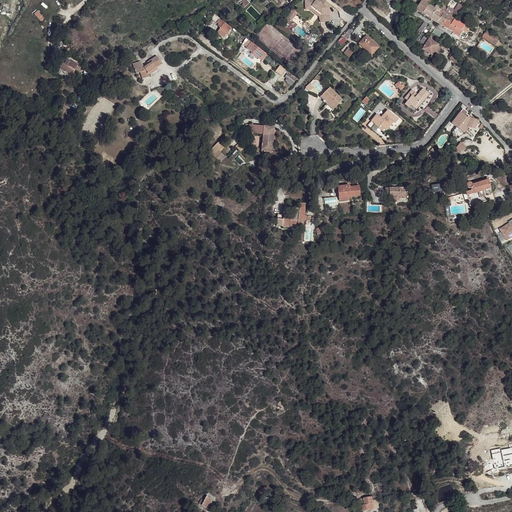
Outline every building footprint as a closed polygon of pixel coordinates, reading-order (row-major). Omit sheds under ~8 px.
[(331,6),(323,0),(319,0),(318,2),(315,0),(304,0),(305,8),(310,7),(321,16),(322,20),(329,19),(328,15),(328,14),(330,11),(328,9),(331,6)] [(429,5),(432,0),(431,0),(422,0),(420,3),(416,10),(423,14),(429,5)] [(431,19),(436,11),(439,12),(442,7),(438,4),(435,9),(429,5),(423,14),(431,19)] [(436,11),(431,19),(437,23),(447,9),(442,6),(442,7),(439,12),(436,11)] [(330,21),(329,19),(322,20),(321,16),(310,7),(305,8),(306,10),(310,10),(319,17),(320,23),(330,21)] [(287,17),(291,21),(297,13),(293,9),(287,17)] [(443,27),(446,20),(448,22),(451,18),(450,17),(453,13),(447,9),(437,23),(443,27)] [(465,32),(468,28),(454,19),(454,20),(451,18),(448,22),(446,20),(443,27),(453,33),(460,37),(461,36),(465,38),(468,34),(465,32)] [(219,19),(217,23),(222,27),(217,32),(224,38),(231,28),(224,23),(219,19)] [(428,24),(424,22),(418,31),(422,33),(428,24)] [(435,28),(432,33),(443,38),(445,34),(435,28)] [(500,39),(487,31),(482,37),(495,46),(496,45),(498,41),(500,39)] [(378,47),(366,36),(359,44),(371,55),(378,47)] [(419,43),(424,46),(428,39),(424,36),(419,43)] [(442,47),(429,39),(423,50),(432,55),(430,58),(435,60),(439,53),(438,53),(442,47)] [(262,61),(267,54),(251,42),(247,48),(252,52),(250,54),(256,59),(257,58),(262,61)] [(348,48),(344,53),(349,57),(353,52),(348,48)] [(450,59),(455,63),(459,57),(454,49),(452,53),(454,54),(450,59)] [(162,64),(157,56),(143,65),(140,62),(132,64),(136,74),(140,72),(141,75),(147,73),(148,75),(157,69),(156,68),(162,64)] [(58,66),(72,75),(78,65),(72,61),(68,66),(61,62),(58,66)] [(280,65),(275,72),(280,76),(285,70),(280,65)] [(295,80),(287,74),(285,77),(287,79),(285,81),(291,86),(295,80)] [(342,100),(329,87),(321,96),(326,100),(326,99),(335,108),(342,100)] [(419,106),(430,94),(423,89),(418,95),(412,90),(405,99),(408,101),(405,104),(410,108),(411,106),(414,108),(418,105),(419,106)] [(138,102),(146,111),(150,108),(142,99),(138,102)] [(463,109),(452,124),(464,133),(469,127),(475,129),(479,121),(471,118),(468,117),(469,116),(467,114),(470,110),(468,108),(466,111),(463,109)] [(399,119),(387,110),(381,118),(377,115),(371,122),(382,131),(384,129),(387,131),(394,122),(395,123),(399,119)] [(278,152),(272,151),(274,128),(249,124),(249,129),(245,128),(245,132),(247,132),(249,133),(249,135),(247,148),(262,150),(261,155),(267,155),(267,158),(271,158),(271,157),(277,158),(278,152)] [(467,147),(461,143),(456,148),(461,152),(462,151),(463,151),(467,147)] [(231,176),(239,167),(232,161),(240,152),(239,150),(238,151),(236,150),(228,159),(226,157),(221,162),(218,165),(231,176)] [(222,153),(217,159),(221,162),(226,157),(222,153)] [(484,191),(491,189),(488,178),(473,182),(472,182),(471,183),(469,183),(468,184),(467,184),(467,185),(467,187),(468,188),(469,189),(470,189),(471,189),(472,191),(466,193),(470,206),(476,204),(475,199),(485,196),(484,191)] [(337,187),(339,197),(349,196),(350,197),(360,196),(359,186),(349,187),(349,185),(337,187)] [(399,199),(407,198),(407,187),(396,188),(385,188),(385,193),(390,193),(390,199),(397,199),(397,197),(399,197),(399,199)] [(289,226),(298,227),(298,225),(303,225),(304,220),(306,220),(306,216),(304,216),(305,204),(299,203),(299,207),(299,208),(295,208),(294,216),(291,216),(277,215),(276,226),(282,227),(282,229),(289,229),(289,226)] [(511,220),(509,222),(510,223),(503,227),(505,230),(502,232),(507,239),(511,236),(511,235),(511,233),(511,220)] [(361,510),(374,509),(373,499),(373,497),(372,497),(372,496),(366,496),(367,498),(365,498),(366,503),(364,503),(360,504),(360,505),(359,505),(353,506),(354,511),(361,510)] [(202,499),(199,504),(208,508),(212,500),(207,497),(205,501),(202,499)]
